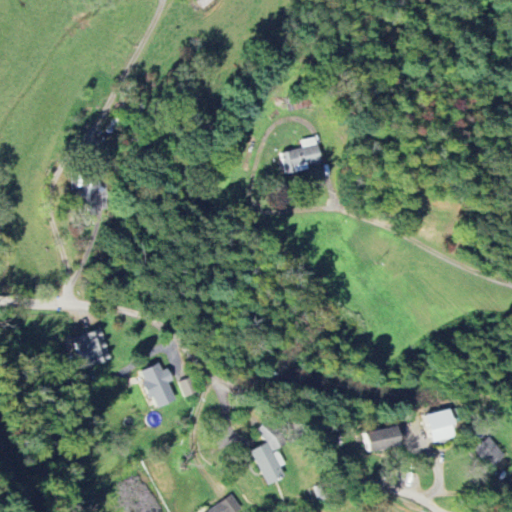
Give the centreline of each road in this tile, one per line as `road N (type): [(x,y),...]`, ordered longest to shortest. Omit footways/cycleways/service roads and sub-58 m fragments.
road 1 (residential): [(0,300),(146,316),(190,355),(266,394),(338,469),(396,487),(436,511)]
road 2 (residential): [(66,303),(67,265),(50,186),(99,121),(162,0)]
